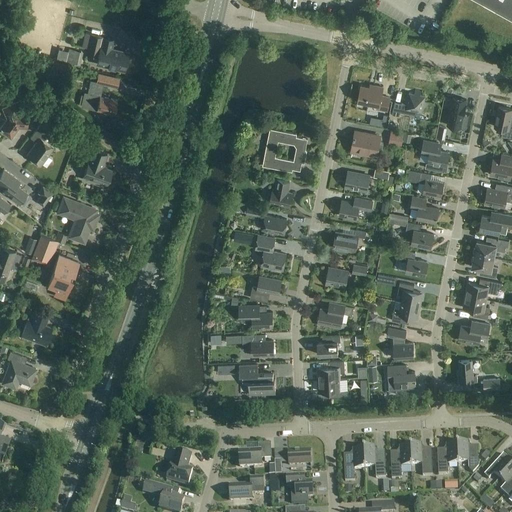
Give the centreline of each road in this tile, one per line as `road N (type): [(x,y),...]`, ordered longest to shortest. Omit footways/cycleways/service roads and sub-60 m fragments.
road 1 (residential): [(71,389),(132,204),(177,17),(188,8)]
road 2 (residential): [(300,430),(295,324),(348,61)]
road 3 (residential): [(441,423),(436,343),(486,89)]
road 4 (secondary): [(112,372),(198,88)]
road 5 (residential): [(300,430),(226,434),(203,511)]
road 6 (residential): [(348,61),(486,89)]
road 7 (residential): [(489,68),(352,41)]
